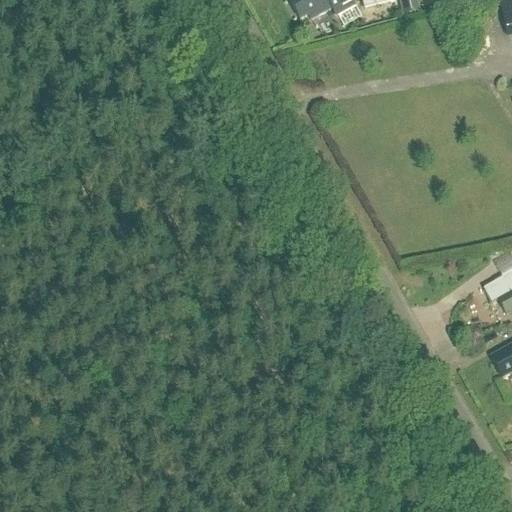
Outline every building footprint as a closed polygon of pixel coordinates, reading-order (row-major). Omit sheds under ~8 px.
[(354,9),(348,0),(289,0),(286,2),(299,24),(307,19),(310,24),(331,12),(335,20),(354,9)] [(361,0),(364,10),(398,1),(398,0),(361,0)] [(417,0),(399,0),(404,18),(421,15),(417,0)] [(511,1),(499,4),(506,41),(511,39),(511,1)] [(511,275),(483,292),(491,307),(497,303),(506,319),(511,315),(511,275)] [(511,348),(490,361),(502,382),(511,376),(511,348)]
